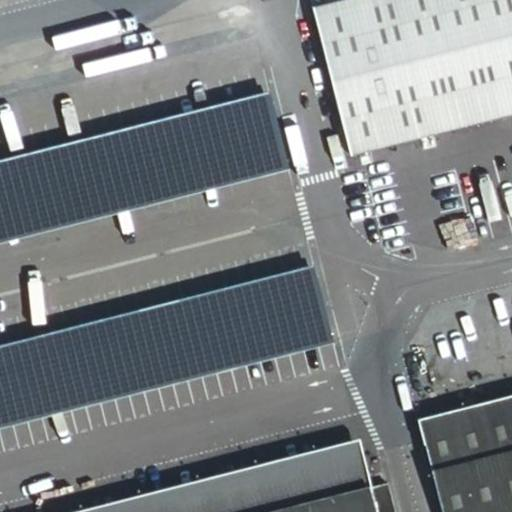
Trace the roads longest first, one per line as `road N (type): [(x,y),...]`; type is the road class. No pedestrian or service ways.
road 1 (unknown): [(335,222),(0,295)]
road 2 (unknown): [(370,353),(414,511)]
